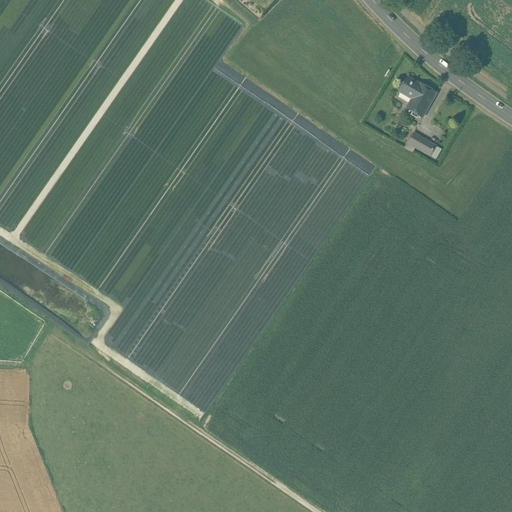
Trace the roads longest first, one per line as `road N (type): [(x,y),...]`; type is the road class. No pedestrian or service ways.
road 1 (track): [(325,511),(53,319),(20,371),(19,388),(0,386)]
road 2 (primary): [(511,117),(447,72),(372,0)]
